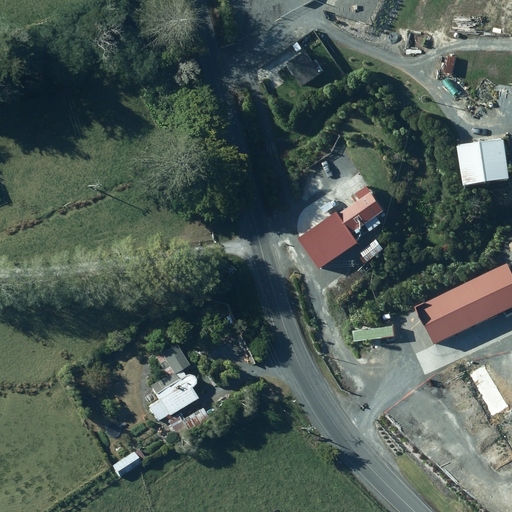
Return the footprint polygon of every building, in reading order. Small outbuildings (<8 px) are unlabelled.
[(303,42),(284,54),(303,84),(322,72),(303,42)] [(511,142),(511,140),(464,145),(468,186),(511,181),(511,142)] [(336,221),(308,238),(326,269),(368,244),(363,236),(387,222),(382,213),(388,210),(374,185),(355,196),(358,201),(342,210),(332,193),(322,198),(336,221)] [(381,240),(364,252),(372,264),(389,252),(381,240)] [(511,264),(419,305),(435,341),(511,307),(511,264)] [(358,324),(358,341),(401,340),(400,324),(358,324)] [(511,407),(483,360),(447,382),(498,467),(511,458),(511,407)] [(177,366),(149,384),(157,397),(145,405),(157,424),(204,395),(188,370),(182,373),(177,366)] [(140,461),(134,452),(112,466),(118,475),(140,461)]
